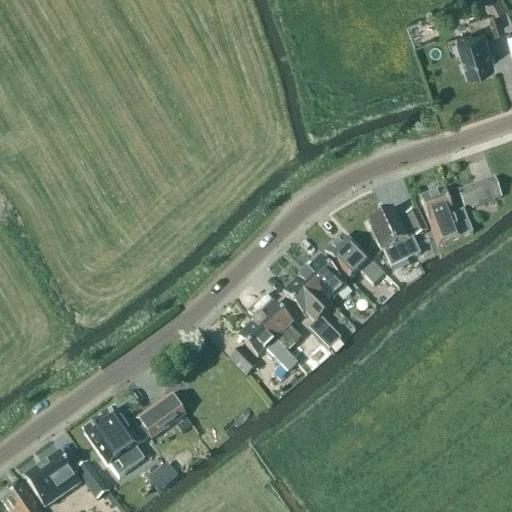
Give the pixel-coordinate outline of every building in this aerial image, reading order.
[(493,66),(485,38),(497,34),(491,14),(468,21),(472,35),(455,40),(466,74),(493,66)] [(472,209),(500,199),(493,180),(457,193),(462,205),(470,202),(472,209)] [(442,193),(419,202),(438,250),(472,237),(463,213),(452,218),(442,193)] [(403,218),(414,239),(427,233),(416,211),(403,218)] [(391,212),(366,224),(380,255),(383,254),(391,270),(419,257),(411,239),(405,242),(391,212)] [(367,266),(341,240),(324,256),(328,261),(350,282),(359,274),(373,288),(384,277),(370,262),(367,266)] [(328,305),(345,288),(344,287),(350,282),(328,261),(323,266),(319,261),(301,279),(328,305)] [(302,316),(306,312),(317,323),(332,309),(328,305),(301,279),(283,297),(302,316)] [(299,340),(300,340),(289,329),(291,326),(272,307),(255,324),(286,354),(299,340)] [(317,323),(308,332),(328,351),(336,343),(317,323)] [(297,366),(285,355),(286,354),(255,324),(238,341),(258,360),(265,352),(288,375),(297,366)] [(308,332),(300,340),(319,360),(327,352),(328,351),(308,332)] [(229,362),(246,379),(258,367),(240,350),(229,362)] [(114,412),(82,434),(107,469),(136,449),(136,448),(149,440),(150,442),(184,418),(170,398),(136,422),(142,430),(129,439),(125,432),(127,431),(114,412)] [(80,486),(59,456),(39,469),(52,488),(48,491),(56,503),(80,486)] [(75,472),(97,501),(106,494),(85,465),(75,472)] [(45,510),(55,503),(56,503),(48,491),(52,488),(39,469),(24,480),(45,510)] [(0,496),(0,501),(7,511),(36,511),(17,484),(0,496)]
